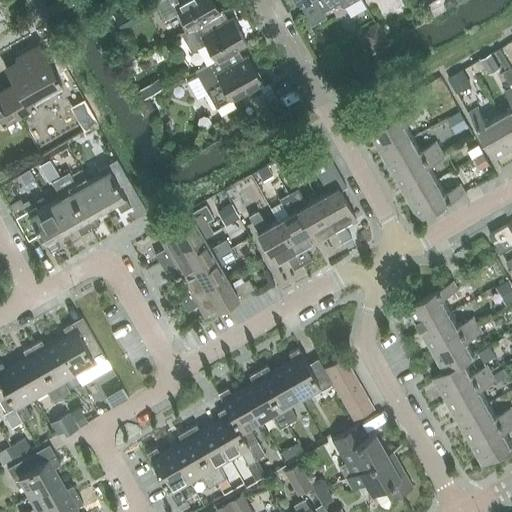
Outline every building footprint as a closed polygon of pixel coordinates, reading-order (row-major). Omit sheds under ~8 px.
[(138,0),(113,15),(122,30),(150,14),(141,0),(138,0)] [(219,12),(219,11),(212,0),(153,0),(164,21),(180,12),(189,28),(190,29),(219,12)] [(297,0),(312,24),(326,16),(323,12),(339,3),(340,6),(342,6),(352,0),(297,0)] [(237,49),(247,44),(233,18),(229,20),(223,9),(219,11),(219,12),(190,29),(189,28),(181,32),(192,51),(207,43),(216,60),(217,60),(237,49)] [(5,89),(19,114),(34,105),(29,96),(60,79),(41,47),(7,67),(16,82),(5,89)] [(241,57),(237,49),(217,60),(216,60),(195,72),(197,76),(187,81),(197,98),(206,93),(215,108),(261,82),(246,55),(241,57)] [(511,81),(511,70),(511,68),(500,49),(495,51),(505,68),(502,70),(510,83),(511,81)] [(500,68),(491,53),(481,59),(481,60),(489,74),(500,68)] [(511,134),(511,86),(504,90),(511,102),(511,107),(500,114),(511,134)] [(19,114),(5,89),(0,91),(0,116),(4,123),(19,114)] [(384,153),(412,137),(404,124),(421,114),(417,106),(400,116),(400,115),(371,132),(384,153)] [(511,146),(511,134),(500,114),(487,122),(477,106),(469,110),(479,127),(478,127),(495,156),(511,146)] [(73,144),(85,139),(92,153),(103,148),(91,122),(68,133),(73,144)] [(396,174),(441,148),(437,141),(420,151),(412,137),(384,153),(396,174)] [(490,167),(484,153),(481,154),(476,142),(466,146),(477,172),(490,167)] [(408,195),(436,179),(428,166),(446,156),(441,148),(396,174),(408,195)] [(284,160),(292,174),(301,169),(293,155),(284,160)] [(317,197),(342,241),(351,236),(345,225),(356,219),(339,189),(346,185),(329,156),(313,165),(328,191),(317,197)] [(89,180),(106,209),(118,203),(122,210),(131,204),(120,184),(129,179),(117,157),(96,169),(99,174),(89,180)] [(106,209),(89,180),(77,186),(69,170),(60,175),(90,227),(99,223),(95,215),(106,209)] [(81,232),(90,227),(60,175),(51,181),(60,196),(48,203),(65,232),(77,226),(81,232)] [(436,179),(408,195),(420,217),(449,200),(448,199),(465,190),(461,183),(444,193),(436,179)] [(342,241),(317,197),(307,203),(298,188),(288,193),(316,242),(327,236),(333,246),(342,241)] [(306,248),(316,242),(288,193),(279,199),(288,215),(278,220),(303,263),(312,258),(306,248)] [(56,238),(65,232),(48,203),(38,208),(35,203),(16,214),(28,236),(39,230),(50,250),(60,245),(56,238)] [(159,262),(204,236),(213,231),(207,220),(212,217),(205,204),(187,214),(189,218),(159,236),(165,247),(154,253),(159,262)] [(219,208),(224,221),(235,217),(229,204),(219,208)] [(303,263),(278,220),(268,226),(259,210),(249,216),(257,232),(276,265),(287,259),(293,269),(303,263)] [(181,275),(229,247),(224,238),(210,246),(204,236),(159,262),(164,271),(175,265),(181,275)] [(182,301),(226,275),(221,265),(235,257),(229,247),(181,275),(187,286),(176,292),(182,301)] [(226,275),(182,301),(187,311),(198,305),(204,315),(238,296),(252,287),(246,278),(232,286),(226,275)] [(420,329),(450,312),(442,299),(458,289),(454,282),(438,291),(438,290),(408,307),(420,329)] [(432,350),(478,324),(474,317),(458,326),(450,312),(420,329),(432,350)] [(55,340),(72,370),(83,364),(85,368),(105,356),(81,315),(61,327),(65,334),(55,340)] [(463,361),(464,362),(475,356),(466,341),(483,331),(478,324),(432,350),(445,372),(463,361)] [(72,370),(55,340),(44,346),(40,339),(31,344),(61,397),(70,392),(61,376),(72,370)] [(53,402),(61,397),(31,344),(22,350),(26,357),(15,363),(32,393),(44,386),(53,402)] [(328,377),(322,366),(316,355),(305,361),(297,346),(287,352),(291,359),(281,365),(297,395),(308,388),(311,393),(331,381),(328,377)] [(328,377),(348,365),(342,355),(322,366),(328,377)] [(32,393),(15,363),(5,369),(1,361),(0,361),(0,379),(14,404),(13,404),(22,419),(31,414),(22,399),(32,393)] [(472,375),(464,362),(463,361),(445,372),(435,378),(446,398),(490,373),(487,367),(472,375)] [(297,395),(281,365),(270,371),(266,364),(257,369),(286,422),(295,417),(286,401),(297,395)] [(334,387),(354,375),(348,365),(328,377),(331,381),(334,387)] [(277,427),(286,422),(257,369),(247,374),(252,382),(241,388),(257,418),(268,411),(277,427)] [(458,419),(487,403),(480,390),(495,381),(490,373),(446,398),(458,419)] [(340,398),(360,386),(354,375),(334,387),(340,398)] [(14,404),(0,379),(0,400),(5,409),(13,404),(14,404)] [(345,408),(366,396),(360,386),(340,398),(345,408)] [(257,418),(241,388),(230,394),(226,387),(216,393),(224,406),(225,406),(246,445),(247,445),(256,440),(246,424),(257,418)] [(366,396),(345,408),(351,418),(372,406),(366,396)] [(470,440),(511,416),(511,410),(511,409),(496,418),(487,403),(458,419),(470,440)] [(57,434),(85,417),(77,404),(49,420),(57,434)] [(255,459),(247,445),(246,445),(225,406),(224,406),(214,412),(218,419),(208,425),(225,454),(236,448),(245,464),(247,463),(255,459)] [(511,416),(470,440),(483,462),(511,445),(504,432),(511,427),(511,416)] [(225,454),(208,425),(198,431),(194,424),(184,429),(215,482),(217,481),(223,477),(214,460),(225,454)] [(345,475),(385,452),(373,431),(362,436),(355,424),(332,438),(345,462),(339,465),(345,475)] [(206,487),(215,482),(184,429),(175,434),(179,442),(169,448),(185,477),(197,470),(206,487)] [(247,445),(255,459),(264,454),(256,440),(247,445)] [(185,477),(169,448),(158,454),(154,446),(145,451),(165,488),(166,488),(175,504),(184,500),(174,483),(185,477)] [(385,452),(345,475),(351,486),(362,480),(369,491),(372,490),(379,504),(383,506),(388,507),(390,503),(392,498),(390,498),(412,485),(391,449),(385,452)] [(29,495),(58,478),(52,468),(60,464),(53,453),(33,464),(27,454),(7,466),(18,486),(22,484),(29,495)] [(255,459),(247,463),(251,471),(259,467),(255,459)] [(297,492),(309,485),(296,462),(284,469),(297,492)] [(223,477),(217,481),(221,490),(228,486),(223,477)] [(44,511),(76,494),(71,484),(63,488),(58,478),(29,495),(35,505),(23,511),(44,511)] [(316,494),(326,488),(328,487),(323,479),(321,481),(319,478),(310,484),(316,494)] [(326,488),(316,494),(323,505),(333,499),(326,488)] [(150,511),(178,511),(179,511),(166,490),(145,503),(150,511)] [(76,511),(74,508),(82,503),(76,494),(44,511),(76,511)] [(228,501),(233,511),(250,511),(240,494),(228,501)] [(310,511),(303,498),(292,504),(297,511),(310,511)] [(184,500),(175,504),(178,510),(187,505),(184,500)] [(216,511),(233,511),(228,501),(215,508),(216,511)]
